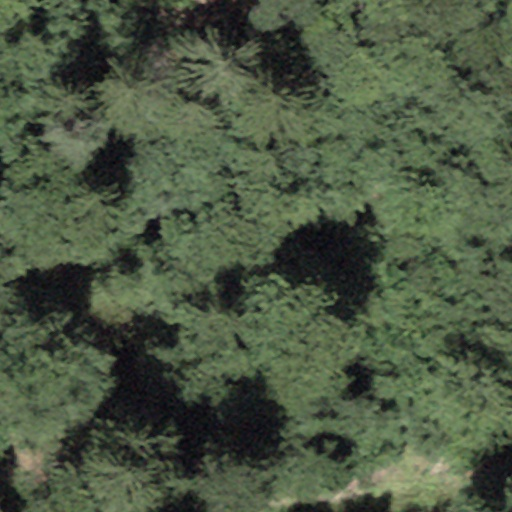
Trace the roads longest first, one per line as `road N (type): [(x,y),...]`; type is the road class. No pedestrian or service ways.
road 1 (track): [(324,511),(511,480)]
road 2 (track): [(0,496),(139,511)]
